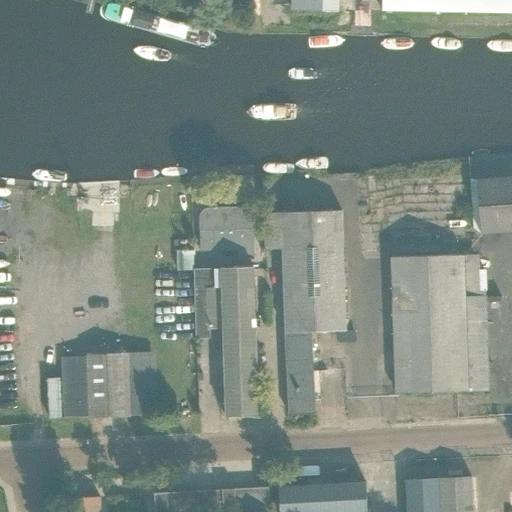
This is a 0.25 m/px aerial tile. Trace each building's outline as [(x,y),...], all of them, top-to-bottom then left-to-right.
[(333,10),(333,0),(248,0),(248,28),(291,29),(291,9),(333,10)] [(511,13),(511,0),(381,0),(382,11),(511,13)] [(480,234),(511,231),(511,176),(476,179),(480,234)] [(216,207),(216,206),(212,206),(212,207),(209,208),(205,209),(202,211),(200,214),(199,218),(200,251),(237,250),(237,259),(253,259),(252,207),(216,207)] [(345,331),(341,210),(263,214),(264,250),(282,249),(285,333),(285,362),(288,415),(315,413),(312,359),(311,359),(310,332),(345,331)] [(177,270),(193,270),(192,249),(176,250),(177,270)] [(395,394),(467,391),(462,255),(391,257),(395,394)] [(258,416),(253,267),(221,268),(194,269),(196,338),(210,338),(210,329),(223,328),(226,417),(258,416)] [(130,416),(130,415),(153,414),(151,352),(62,355),(63,375),(47,375),(49,417),(88,416),(88,418),(130,416)] [(472,511),(471,476),(405,480),(406,511),(472,511)] [(366,511),(365,482),(278,487),(279,511),(366,511)] [(178,511),(269,511),(268,487),(177,492),(178,511)] [(178,511),(177,492),(153,493),(154,511),(178,511)] [(100,511),(99,496),(67,498),(67,511),(100,511)]
